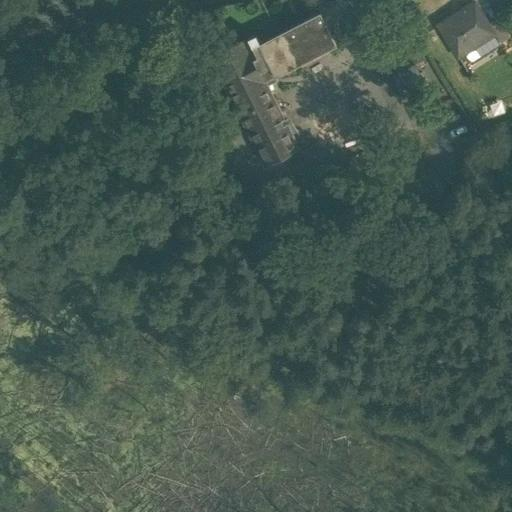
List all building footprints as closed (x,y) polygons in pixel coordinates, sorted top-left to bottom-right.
[(476,0),(440,24),(461,56),(497,32),(476,0)] [(320,10),(249,46),(244,37),(213,52),(215,57),(238,102),(258,143),(267,160),(298,144),(265,78),(336,43),(320,10)] [(215,57),(198,65),(221,111),(238,102),(215,57)] [(415,62),(393,72),(403,97),(424,87),(415,62)] [(238,102),(221,111),(241,151),(258,143),(238,102)]
